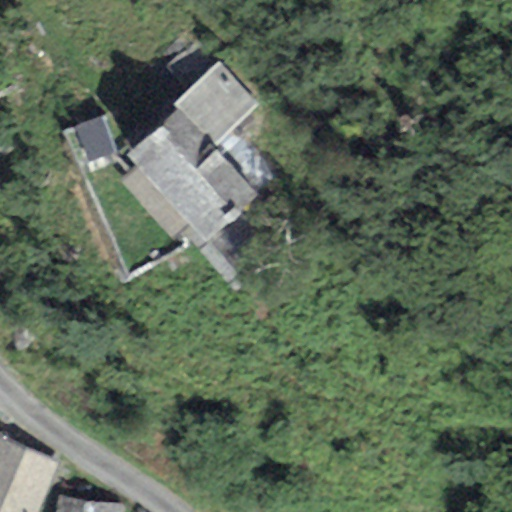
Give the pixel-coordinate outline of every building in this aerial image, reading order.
[(176,109),(212,149),(259,105),(219,62),(172,105),(176,109)] [(176,109),(123,156),(206,243),(256,196),(212,149),(176,109)] [(100,118),(74,127),(87,163),(113,153),(100,118)] [(0,511),(36,511),(57,459),(0,437),(0,511)] [(121,511),(122,503),(57,495),(54,511),(121,511)]
